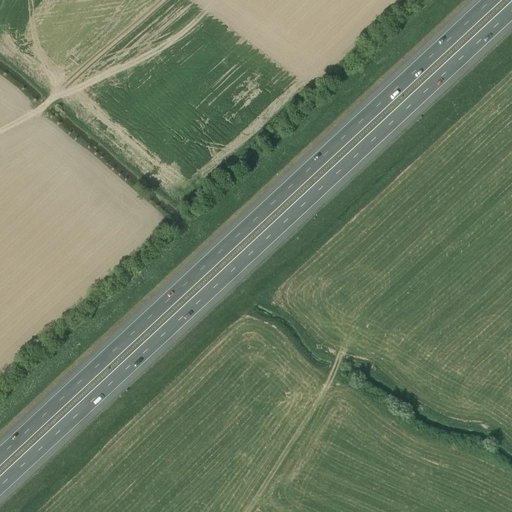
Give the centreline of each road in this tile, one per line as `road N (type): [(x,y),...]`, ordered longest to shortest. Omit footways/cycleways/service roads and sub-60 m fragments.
road 1 (motorway): [(0,488),(511,12)]
road 2 (motorway): [(492,0),(0,455)]
